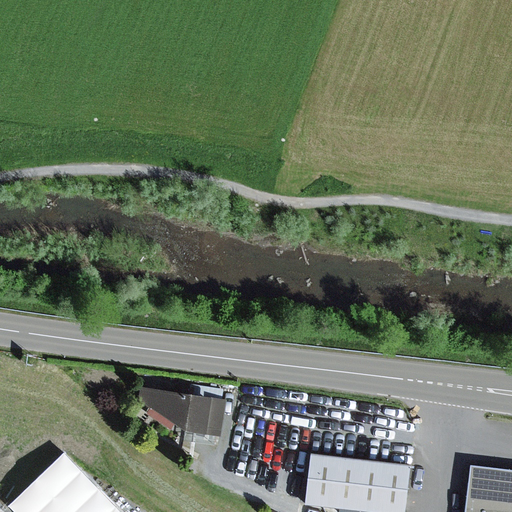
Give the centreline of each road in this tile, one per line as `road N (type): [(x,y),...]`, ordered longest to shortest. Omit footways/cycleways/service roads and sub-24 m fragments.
road 1 (track): [(511,218),(411,200),(298,202),(162,174),(72,167),(0,178)]
road 2 (primary): [(0,330),(511,395)]
